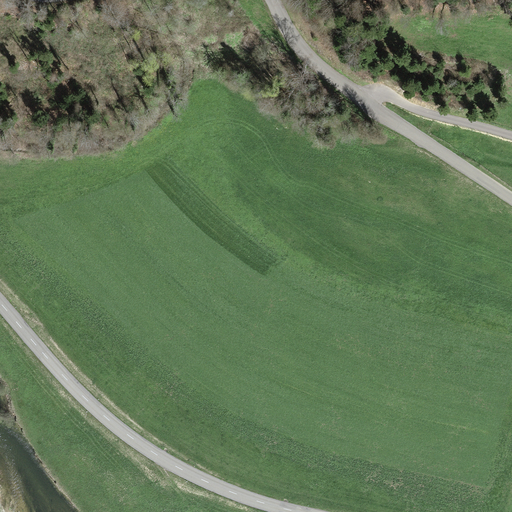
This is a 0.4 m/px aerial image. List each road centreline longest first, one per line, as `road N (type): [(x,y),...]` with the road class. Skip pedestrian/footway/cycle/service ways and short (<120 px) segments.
road 1 (secondary): [(292,511),(176,467),(111,421),(79,396),(0,303)]
road 2 (unclassified): [(511,199),(338,80),(256,0)]
